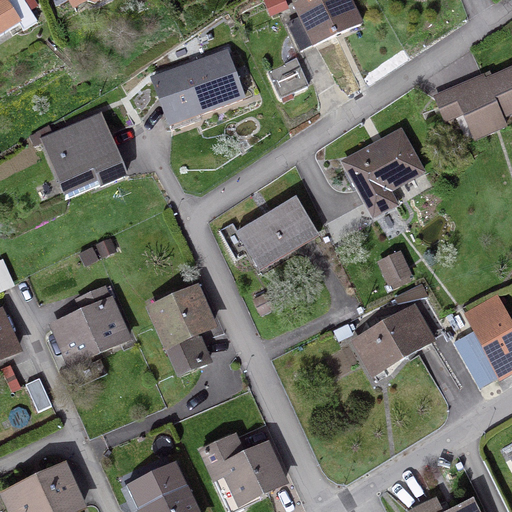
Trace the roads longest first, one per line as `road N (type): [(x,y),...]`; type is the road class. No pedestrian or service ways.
road 1 (residential): [(330,511),(189,225),(511,11)]
road 2 (residential): [(511,411),(342,511)]
road 3 (residential): [(110,511),(75,443),(0,477)]
